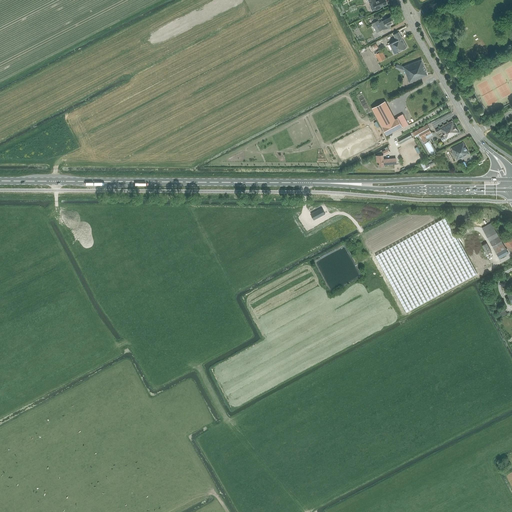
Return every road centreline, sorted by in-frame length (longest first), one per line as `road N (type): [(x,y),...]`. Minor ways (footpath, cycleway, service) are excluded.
road 1 (primary): [(351,184),(0,182)]
road 2 (tertiary): [(493,155),(400,0)]
road 3 (primary): [(351,184),(507,189)]
road 4 (primary): [(487,179),(351,184)]
